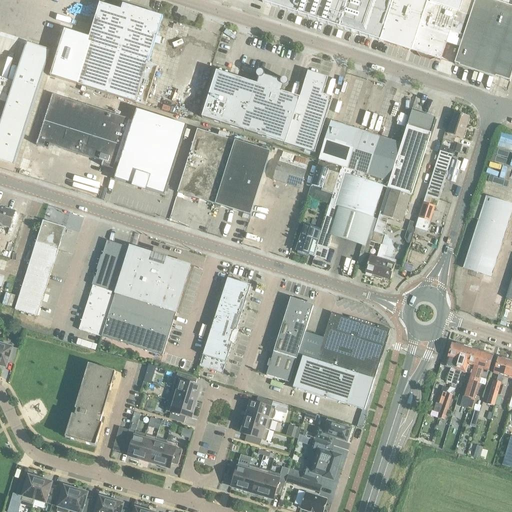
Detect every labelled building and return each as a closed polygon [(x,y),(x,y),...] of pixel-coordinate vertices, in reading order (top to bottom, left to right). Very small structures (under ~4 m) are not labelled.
[(297,14),(380,41),(393,0),(489,0),(511,7),(511,0),(263,0),(262,3),(297,14)] [(425,2),(425,0),(393,0),(380,41),(382,42),(383,41),(412,51),(427,3),(425,2)] [(463,36),(475,0),(425,0),(425,2),(427,3),(412,51),(441,61),(450,32),(463,36)] [(511,7),(489,0),(475,0),(463,36),(454,64),(509,82),(511,73),(511,7)] [(77,85),(145,106),(157,66),(148,63),(162,18),(123,6),(122,11),(100,4),(87,43),(90,44),(77,85)] [(169,32),(166,40),(195,49),(198,41),(169,32)] [(27,45),(26,44),(14,83),(0,78),(0,157),(14,162),(14,164),(15,164),(50,52),(49,52),(49,53),(26,46),(27,45)] [(328,80),(314,75),(308,73),(299,99),(281,94),(284,88),(285,88),(287,87),(288,87),(288,86),(288,85),(289,85),(289,84),(289,83),(288,82),(288,81),(287,81),(287,80),(286,80),(285,80),(284,79),(284,80),(283,80),(282,80),(281,81),(281,82),(276,80),(277,78),(269,76),(268,78),(264,76),(264,75),(264,74),(264,73),(263,73),(263,72),(262,72),(261,72),(260,72),(259,72),(258,72),(257,73),(257,74),(256,74),(256,75),(256,76),(256,77),(257,78),(258,79),(259,80),(257,85),(217,72),(202,118),(314,154),(332,99),(322,96),(328,80)] [(44,90),(58,95),(62,81),(48,76),(44,90)] [(97,92),(82,87),(78,99),(93,104),(97,92)] [(44,90),(40,104),(54,108),(58,95),(44,90)] [(114,111),(118,98),(97,92),(93,104),(114,111)] [(74,112),(89,116),(93,104),(78,99),(74,112)] [(54,108),(40,104),(35,118),(49,122),(54,108)] [(114,111),(93,104),(89,116),(110,123),(114,111)] [(129,121),(128,124),(116,163),(119,165),(117,171),(118,171),(116,178),(135,184),(134,186),(144,189),(145,187),(164,193),(166,186),(167,187),(187,126),(136,110),(133,122),(129,121)] [(407,126),(401,144),(388,188),(391,190),(410,196),(411,196),(431,134),(436,119),(412,111),(407,126)] [(74,112),(70,124),(85,129),(89,116),(74,112)] [(443,140),(454,143),(456,136),(463,139),(465,132),(463,131),(464,126),(466,127),(469,118),(455,114),(449,134),(445,133),(443,140)] [(89,116),(85,129),(106,136),(110,123),(89,116)] [(31,131),(45,135),(49,122),(35,118),(31,131)] [(346,169),(358,131),(331,122),(319,160),(326,162),(342,167),(340,174),(352,177),(354,172),(346,169)] [(70,124),(67,137),(81,141),(85,129),(70,124)] [(103,148),(106,136),(85,129),(81,141),(103,148)] [(178,193),(215,205),(235,142),(197,130),(178,193)] [(31,131),(27,145),(41,149),(45,135),(31,131)] [(367,182),(381,138),(358,131),(346,169),(354,172),(352,177),(367,182)] [(81,141),(67,137),(63,149),(77,154),(81,141)] [(388,189),(388,188),(401,144),(381,138),(367,182),(383,187),(388,189)] [(103,148),(81,141),(77,154),(99,160),(103,148)] [(235,142),(215,205),(251,216),(271,153),(235,142)] [(455,144),(453,152),(459,154),(462,146),(455,144)] [(41,149),(27,145),(23,159),(37,163),(41,149)] [(63,149),(59,161),(74,166),(77,154),(63,149)] [(440,152),(433,176),(446,180),(448,172),(447,172),(452,156),(446,154),(440,152)] [(77,154),(74,166),(95,173),(99,160),(77,154)] [(273,180),(287,184),(294,162),(280,158),(279,162),(273,180)] [(69,181),(74,166),(59,161),(54,176),(69,181)] [(294,162),(287,184),(300,189),(306,170),(305,170),(307,165),(294,162)] [(342,167),(326,162),(325,164),(319,162),(312,186),(322,189),(322,191),(333,195),(340,174),(342,167)] [(90,188),(95,173),(74,166),(69,181),(90,188)] [(373,217),(383,187),(367,182),(352,177),(340,174),(333,195),(323,229),(318,242),(314,257),(326,260),(329,252),(327,252),(341,207),(373,217)] [(433,176),(426,197),(439,201),(446,180),(433,176)] [(377,223),(386,226),(388,218),(402,222),(410,196),(391,190),(384,213),(381,212),(378,220),(377,223)] [(439,201),(426,197),(419,219),(414,234),(425,238),(435,207),(437,208),(439,201)] [(492,278),(511,214),(511,205),(486,197),(463,268),(492,278)] [(0,224),(10,228),(15,212),(4,209),(0,207),(0,224)] [(374,232),(377,223),(378,220),(375,219),(363,255),(366,256),(371,242),(374,232)] [(43,221),(36,243),(58,250),(65,228),(43,221)] [(383,235),(386,226),(377,223),(374,232),(383,235)] [(313,240),(318,242),(323,229),(305,224),(296,251),(298,252),(298,254),(306,257),(307,255),(309,255),(313,240)] [(410,244),(414,233),(407,231),(405,239),(407,243),(410,244)] [(371,242),(382,245),(385,235),(383,235),(374,232),(371,242)] [(382,245),(387,247),(378,277),(390,281),(396,261),(392,259),(395,250),(393,246),(392,246),(393,243),(392,241),(389,241),(389,240),(388,236),(385,235),(382,245)] [(107,241),(93,286),(115,293),(129,248),(107,241)] [(36,243),(29,266),(51,273),(58,250),(36,243)] [(365,273),(378,277),(387,247),(382,245),(380,253),(379,253),(377,259),(370,257),(365,273)] [(129,248),(115,293),(176,312),(191,268),(129,248)] [(404,270),(402,276),(409,278),(413,267),(404,264),(403,269),(404,270)] [(51,273),(29,266),(15,310),(37,317),(51,273)] [(228,279),(212,327),(233,333),(237,330),(251,286),(228,279)] [(93,286),(79,330),(101,337),(115,293),(93,286)] [(115,293),(101,337),(162,357),(176,312),(115,293)] [(291,299),(274,352),(297,360),(314,306),(291,299)] [(316,362),(303,357),(293,388),(365,411),(390,330),(378,326),(377,328),(331,314),(316,362)] [(230,342),(233,333),(212,327),(199,367),(222,374),(232,343),(230,342)] [(97,345),(78,339),(76,345),(96,351),(96,349),(97,345)] [(446,382),(451,384),(463,346),(459,345),(458,343),(456,343),(454,343),(453,343),(445,366),(451,368),(446,382)] [(1,345),(0,347),(0,366),(7,368),(8,363),(14,365),(19,350),(1,345)] [(460,371),(465,373),(468,365),(473,349),(471,348),(470,347),(468,346),(466,347),(463,346),(451,384),(456,385),(460,371)] [(464,398),(468,399),(483,352),(479,351),(478,350),(475,349),(474,349),(473,349),(468,365),(465,373),(470,374),(464,398)] [(297,360),(274,352),(266,376),(289,383),(297,360)] [(483,352),(468,399),(470,400),(468,407),(471,408),(477,390),(480,377),(481,378),(483,370),(488,371),(493,355),(491,355),(490,353),(487,353),(486,353),(483,352)] [(501,385),(509,360),(506,359),(505,358),(502,357),(500,357),(499,357),(494,373),(499,375),(497,382),(494,381),(487,404),(494,406),(494,405),(498,394),(499,389),(500,385),(501,385)] [(511,361),(509,360),(501,385),(500,385),(499,389),(500,389),(499,395),(503,396),(508,378),(511,378),(511,361)] [(116,373),(89,365),(75,410),(77,410),(75,416),(72,415),(65,438),(96,447),(103,424),(101,424),(104,414),(103,414),(102,417),(99,416),(112,372),(115,373),(115,376),(116,373)] [(148,365),(144,382),(147,383),(151,384),(156,368),(148,365)] [(182,375),(177,392),(198,398),(201,387),(195,386),(197,379),(182,375)] [(445,394),(450,387),(443,385),(441,393),(445,394)] [(170,401),(195,409),(198,398),(177,392),(173,390),(170,401)] [(442,407),(443,406),(447,394),(445,394),(441,393),(440,392),(436,403),(437,404),(435,412),(440,414),(442,407)] [(499,395),(498,394),(494,405),(500,407),(503,396),(499,395)] [(251,402),(248,413),(268,419),(273,420),(276,410),(271,408),(273,402),(258,398),(256,404),(251,402)] [(191,419),(195,409),(170,401),(166,412),(171,413),(169,419),(184,424),(186,417),(191,419)] [(448,409),(442,407),(440,414),(440,416),(445,418),(448,409)] [(245,423),(265,429),(268,419),(248,413),(245,423)] [(323,421),(320,429),(316,428),(313,438),(330,443),(332,437),(346,441),(349,429),(323,421)] [(270,431),(265,429),(245,423),(241,434),(247,436),(245,442),(260,446),(262,440),(266,442),(270,431)] [(130,451),(128,457),(139,460),(146,435),(129,430),(123,449),(130,451)] [(139,460),(149,463),(155,443),(157,438),(146,435),(139,460)] [(502,466),(511,468),(511,466),(511,437),(502,466)] [(157,438),(155,443),(149,463),(160,466),(166,446),(167,441),(157,438)] [(341,456),(330,453),(330,454),(327,453),(329,445),(313,440),(309,452),(313,453),(311,461),(337,469),(341,456)] [(167,441),(166,446),(160,466),(170,469),(172,464),(178,466),(182,451),(176,449),(178,444),(167,441)] [(483,448),(477,446),(473,457),(479,459),(483,448)] [(308,468),(305,467),(301,479),(318,484),(320,476),(323,477),(323,478),(334,481),(337,469),(311,461),(308,468)] [(231,488),(242,491),(248,470),(231,465),(227,480),(233,482),(231,488)] [(250,466),(248,470),(242,491),(253,494),(260,469),(250,466)] [(270,472),(260,469),(253,494),(263,497),(269,477),(270,472)] [(270,472),(269,477),(263,497),(274,500),(275,495),(281,497),(286,482),(280,480),(281,475),(270,472)] [(21,501),(33,505),(40,480),(29,476),(27,482),(21,480),(16,495),(23,497),(21,501)] [(288,476),(286,482),(298,485),(299,480),(288,476)] [(46,504),(52,506),(57,491),(50,489),(52,483),(40,480),(33,505),(45,508),(46,504)] [(63,492),(57,491),(52,506),(58,507),(56,511),(69,511),(76,490),(64,487),(63,492)] [(89,511),(92,501),(86,499),(88,494),(76,490),(69,511),(89,511)] [(306,493),(306,492),(300,509),(301,509),(308,511),(309,511),(323,511),(328,500),(327,499),(327,500),(306,493)] [(108,511),(112,501),(100,498),(98,503),(92,501),(89,511),(108,511)] [(112,501),(108,511),(127,511),(128,511),(122,510),(123,505),(112,501)]
